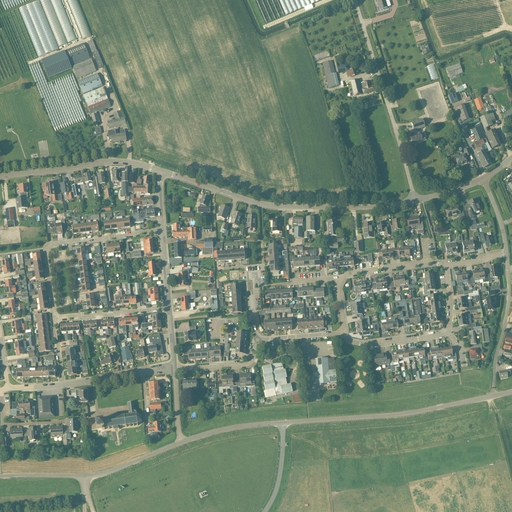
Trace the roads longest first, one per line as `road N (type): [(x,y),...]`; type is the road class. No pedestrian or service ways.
road 1 (unclassified): [(492,396),(401,414),(244,426),(181,442)]
road 2 (tertiary): [(159,172),(260,204),(416,202)]
road 3 (unclassified): [(416,202),(354,0)]
road 4 (tertiary): [(0,178),(105,162),(159,172)]
road 5 (unclassified): [(492,396),(508,302),(506,252)]
